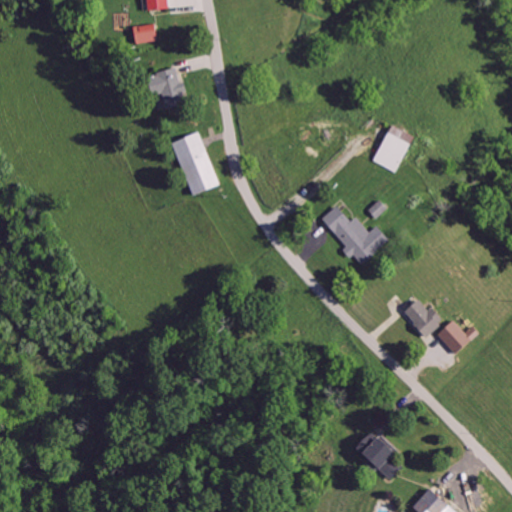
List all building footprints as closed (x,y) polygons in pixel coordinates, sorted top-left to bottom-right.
[(147,0),(149,10),(171,7),(169,0),(147,0)] [(139,43),(162,41),(161,24),(138,26),(139,43)] [(149,73),(156,95),(162,93),(167,109),(191,102),(179,64),(149,73)] [(395,125),(375,159),(399,173),(419,138),(395,125)] [(177,140),(197,195),(223,185),(203,131),(177,140)] [(339,202),(322,217),(363,266),(394,240),(380,223),(371,231),(359,216),(354,220),(339,202)] [(422,296),(402,311),(424,339),(449,319),(438,305),(433,309),(422,296)] [(462,319),(444,334),(460,354),(478,339),(462,319)] [(373,426),(352,448),(387,483),(403,467),(397,461),(403,455),(379,432),(373,426)] [(435,487),(413,509),(416,511),(459,511),(446,499),(435,487)]
